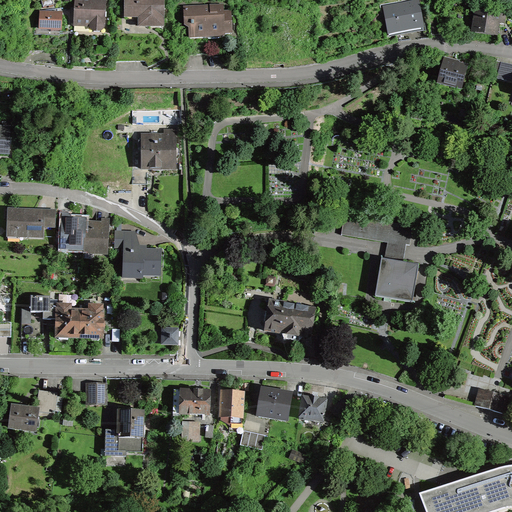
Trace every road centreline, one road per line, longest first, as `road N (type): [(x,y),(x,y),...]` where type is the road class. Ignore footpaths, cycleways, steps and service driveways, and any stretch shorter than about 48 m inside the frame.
road 1 (residential): [(0,65),(178,78),(322,70),(431,45),(511,52)]
road 2 (residential): [(193,258),(162,226),(99,202),(0,187)]
road 3 (residential): [(377,386),(319,372),(188,365)]
road 4 (residential): [(188,365),(0,366)]
road 5 (residential): [(193,258),(253,238),(335,242)]
road 6 (residential): [(511,432),(377,386)]
